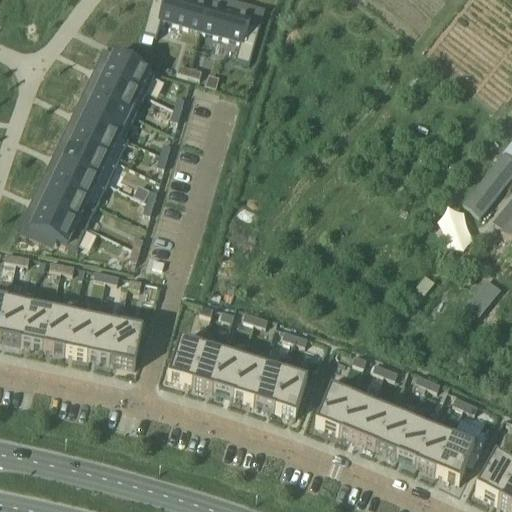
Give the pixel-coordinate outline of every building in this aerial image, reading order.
[(152,2),(141,38),(156,42),(160,26),(200,37),(208,9),(178,0),(164,0),(163,5),(152,2)] [(208,9),(200,37),(239,48),(234,65),(249,69),(259,33),(248,30),(251,21),(208,9)] [(112,59),(102,80),(144,101),(154,79),(154,78),(113,58),(112,59)] [(178,70),(176,78),(187,81),(190,73),(178,70)] [(190,73),(187,81),(199,84),(201,77),(190,73)] [(102,80),(91,102),(133,122),(144,101),(102,80)] [(205,90),(215,93),(218,84),(208,81),(205,90)] [(91,102),(81,124),(123,144),(124,143),(133,122),(91,102)] [(176,103),(173,114),(180,116),(184,105),(176,103)] [(173,114),(169,126),(177,128),(180,116),(173,114)] [(81,124),(70,146),(117,168),(128,145),(124,143),(123,144),(81,124)] [(70,146),(60,167),(106,190),(117,168),(70,146)] [(162,149),(159,161),(167,163),(170,151),(162,149)] [(511,166),(503,159),(453,223),(469,235),(511,181),(511,166)] [(159,161),(156,172),(163,174),(167,163),(159,161)] [(60,167),(50,189),(96,211),(106,190),(60,167)] [(50,189),(39,211),(86,233),(96,211),(50,189)] [(149,196),(145,207),(153,210),(156,198),(149,196)] [(145,207),(142,219),(150,221),(153,210),(145,207)] [(39,211),(29,233),(75,255),(76,253),(86,233),(39,211)] [(511,222),(500,237),(511,247),(511,222)] [(135,243),(132,254),(139,256),(143,245),(135,243)] [(132,254),(128,266),(136,268),(139,256),(132,254)] [(5,259),(3,267),(15,269),(17,261),(5,259)] [(17,261),(15,269),(27,271),(29,263),(17,261)] [(50,267),(48,275),(60,277),(62,269),(50,267)] [(62,269),(60,277),(72,280),(73,272),(62,269)] [(95,277),(93,284),(105,287),(106,279),(95,277)] [(106,279),(105,287),(116,290),(118,282),(106,279)] [(129,284),(127,292),(139,295),(141,287),(129,284)] [(487,285),(465,311),(478,321),(499,295),(487,285)] [(0,341),(9,297),(0,295),(0,341)] [(9,297),(0,341),(0,345),(22,350),(32,302),(9,297)] [(32,302),(22,350),(44,355),(54,307),(53,306),(52,311),(35,308),(32,307),(33,302),(32,302)] [(54,307),(44,355),(66,359),(76,311),(54,307)] [(76,311),(66,359),(89,364),(98,321),(76,316),(77,312),(76,311)] [(201,311),(199,319),(210,322),(212,315),(201,311)] [(222,317),(220,325),(231,328),(233,320),(222,317)] [(244,318),(242,325),(253,329),(256,322),(244,318)] [(98,321),(89,364),(111,369),(119,330),(98,326),(99,321),(98,321)] [(256,322),(253,329),(265,333),(267,325),(256,322)] [(119,330),(111,369),(134,374),(142,335),(119,330)] [(284,337),(281,344),(293,348),(295,340),(284,337)] [(295,340),(293,348),(304,352),(307,344),(295,340)] [(178,345),(167,383),(189,390),(204,343),(203,343),(200,352),(178,345)] [(204,343),(189,390),(210,396),(225,349),(204,343)] [(225,349),(210,396),(231,403),(244,360),(232,357),(224,354),(225,350),(225,349)] [(244,360),(231,403),(251,409),(264,367),(244,360)] [(355,361),(352,369),(363,373),(366,366),(355,361)] [(264,367),(251,409),(272,415),(285,373),(275,370),(264,367)] [(375,369),(372,377),(383,381),(386,374),(375,369)] [(285,373),(272,415),(294,423),(306,385),(285,378),(286,374),(285,373)] [(386,374),(383,381),(394,386),(397,378),(386,374)] [(417,380),(414,388),(425,393),(428,385),(417,380)] [(333,384),(314,429),(336,438),(355,393),(333,384)] [(428,385),(425,393),(436,397),(439,390),(428,385)] [(355,393),(336,438),(356,446),(373,406),(362,401),(354,398),(356,394),(355,393)] [(455,403),(452,410),(463,415),(466,407),(455,403)] [(373,406),(356,446),(376,455),(395,410),(394,409),(392,414),(373,406)] [(466,407),(463,415),(474,420),(477,412),(466,407)] [(395,410),(376,455),(396,463),(415,418),(395,410)] [(415,418),(396,463),(416,471),(435,426),(415,418)] [(435,426),(416,471),(436,479),(455,434),(454,434),(452,438),(446,436),(434,431),(436,426),(435,426)] [(455,434),(436,479),(458,488),(473,452),(477,443),(455,434)] [(493,463),(474,497),(495,509),(511,478),(511,473),(506,470),(493,463)] [(511,511),(511,478),(495,509),(500,511),(511,511)]
